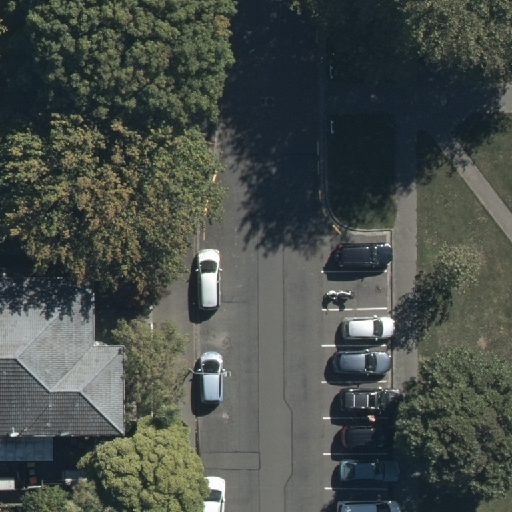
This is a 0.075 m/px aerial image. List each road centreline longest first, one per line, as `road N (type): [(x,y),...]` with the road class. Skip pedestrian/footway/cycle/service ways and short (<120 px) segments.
road 1 (residential): [(273,511),(271,100)]
road 2 (residential): [(271,100),(0,104)]
